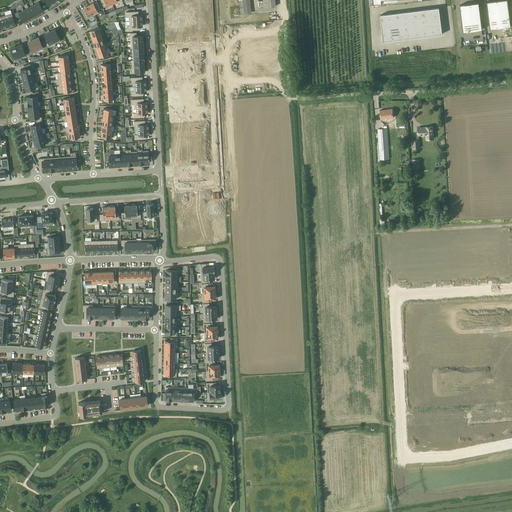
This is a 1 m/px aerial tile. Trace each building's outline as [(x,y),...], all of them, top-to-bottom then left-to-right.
[(238,0),(240,14),(250,14),(249,0),(238,0)] [(511,26),(507,0),(499,0),(487,2),(490,29),(511,26)] [(39,2),(34,5),(38,13),(43,11),(44,11),(39,2)] [(88,5),(94,16),(99,13),(97,11),(100,9),(96,2),(94,4),(93,3),(88,5)] [(459,5),(461,32),(481,30),(478,3),(459,5)] [(34,5),(29,8),(33,16),(38,13),(34,5)] [(81,11),(86,20),(94,16),(88,5),(83,8),(84,9),(81,11)] [(29,8),(24,10),(28,19),(33,16),(29,8)] [(439,8),(380,15),(384,42),(443,34),(439,8)] [(18,12),(15,13),(17,22),(22,20),(23,22),(28,19),(24,10),(19,13),(18,12)] [(138,11),(126,12),(126,17),(129,17),(129,21),(142,20),(141,15),(139,15),(138,11)] [(12,13),(5,15),(9,27),(15,25),(12,13)] [(0,16),(0,21),(2,29),(9,27),(5,15),(0,16)] [(130,25),(128,25),(128,30),(139,30),(139,26),(142,26),(142,20),(129,21),(130,25)] [(91,36),(100,33),(103,32),(101,27),(89,31),(91,36)] [(50,32),(55,44),(61,41),(55,29),(50,32)] [(44,41),(44,42),(47,48),(51,46),(50,45),(55,43),(55,44),(50,32),(44,35),(47,40),(44,41)] [(93,42),(102,39),(100,33),(91,36),(93,42)] [(136,33),(130,33),(130,42),(143,42),(142,36),(142,35),(137,36),(136,33)] [(33,40),(37,50),(43,47),(44,49),(47,48),(44,42),(41,43),(38,37),(33,40)] [(30,55),(33,54),(32,52),(37,50),(33,40),(32,40),(32,39),(29,41),(29,42),(28,42),(30,48),(27,49),(30,55)] [(97,52),(106,49),(108,48),(106,42),(104,43),(95,46),(97,52)] [(16,46),(21,59),(20,56),(25,54),(22,44),(16,46)] [(15,61),(21,59),(16,46),(11,49),(15,61)] [(106,49),(97,52),(99,57),(108,54),(106,49)] [(21,70),(22,75),(31,73),(33,72),(30,63),(23,66),(24,68),(20,69),(20,70),(21,70)] [(70,72),(70,71),(60,72),(57,73),(58,80),(70,78),(69,72),(70,72)] [(142,77),(131,78),(131,83),(135,82),(136,86),(136,87),(146,86),(145,80),(143,80),(142,81),(142,78),(142,77)] [(71,85),(70,78),(58,80),(59,86),(71,85)] [(72,92),(71,85),(59,86),(60,93),(72,92)] [(134,91),(132,91),(132,96),(143,95),(143,92),(144,92),(146,92),(146,86),(136,87),(136,86),(133,86),(134,91)] [(33,96),(27,97),(28,102),(37,101),(37,96),(39,96),(39,91),(32,92),(33,96)] [(144,99),(131,99),(132,104),(134,104),(135,109),(136,109),(136,108),(147,108),(147,102),(144,102),(144,99)] [(136,113),(133,113),(134,118),(145,117),(145,116),(144,114),(145,114),(147,113),(147,108),(136,108),(136,109),(136,113)] [(392,108),(379,110),(381,119),(382,118),(384,117),(386,116),(388,116),(390,116),(392,117),(393,117),(392,108)] [(39,111),(29,112),(29,118),(35,118),(36,121),(42,120),(42,117),(39,117),(39,111)] [(36,124),(31,125),(31,126),(32,131),(41,129),(40,124),(43,123),(42,120),(36,121),(36,124)] [(145,120),(134,121),(134,126),(136,126),(136,131),(138,130),(148,130),(148,124),(146,124),(145,124),(145,121),(145,120)] [(418,128),(418,133),(416,133),(417,140),(412,140),(412,149),(420,148),(419,140),(418,135),(426,135),(433,135),(432,127),(426,127),(426,128),(418,128)] [(389,159),(387,128),(377,129),(379,160),(389,159)] [(135,135),(135,140),(146,139),(146,138),(146,135),(149,135),(148,130),(138,130),(138,134),(135,135)] [(45,133),(33,136),(34,142),(46,139),(45,133)] [(108,153),(104,154),(105,161),(109,161),(109,166),(115,165),(114,155),(114,154),(114,153),(108,153)] [(8,158),(1,159),(2,166),(0,166),(0,176),(6,176),(5,170),(9,170),(8,158)] [(205,201),(202,201),(202,207),(206,207),(205,205),(211,204),(211,193),(204,193),(205,201)] [(217,193),(211,193),(211,204),(217,204),(217,206),(221,206),(220,200),(217,200),(217,193)] [(180,202),(177,203),(177,209),(181,209),(180,206),(186,206),(186,194),(179,195),(180,202)] [(192,194),(186,194),(186,206),(192,205),(192,208),(196,208),(195,201),(192,202),(192,194)] [(147,211),(143,212),(144,218),(154,217),(154,211),(155,211),(154,207),(153,207),(153,204),(152,204),(152,203),(149,203),(149,204),(146,204),(147,211)] [(131,205),(130,205),(131,218),(141,218),(140,211),(137,211),(137,205),(136,205),(135,205),(135,204),(131,204),(131,205)] [(125,212),(121,213),(122,219),(131,218),(130,205),(125,206),(125,205),(124,205),(125,212)] [(110,207),(109,207),(110,220),(119,219),(119,213),(116,213),(115,206),(114,206),(110,206),(110,207)] [(86,212),(85,212),(86,216),(87,222),(97,222),(97,215),(94,215),(93,208),(90,208),(90,207),(87,208),(86,209),(86,212)] [(103,214),(100,214),(100,221),(110,220),(109,207),(103,207),(103,214)] [(42,216),(37,217),(38,228),(44,227),(44,222),(53,221),(52,212),(41,213),(42,216)] [(33,228),(33,233),(37,233),(37,226),(33,226),(33,224),(32,215),(19,216),(19,225),(29,224),(30,228),(33,228)] [(13,218),(1,219),(2,227),(3,227),(3,230),(8,229),(7,227),(14,226),(13,218)] [(207,229),(203,229),(204,236),(206,235),(206,239),(218,238),(217,231),(207,232),(207,229)] [(194,232),(184,233),(184,240),(195,239),(195,236),(198,236),(197,230),(194,230),(194,232)] [(50,236),(47,237),(48,243),(59,242),(58,236),(56,236),(56,233),(50,233),(50,236)] [(156,239),(147,239),(147,252),(153,251),(153,252),(153,246),(156,246),(156,239)] [(131,240),(121,240),(122,246),(125,246),(125,252),(131,252),(131,240)] [(15,247),(16,257),(22,256),(21,244),(14,245),(14,247),(15,247)] [(207,264),(200,264),(200,274),(201,274),(201,273),(214,272),(214,273),(214,267),(209,267),(207,267),(207,264)] [(47,271),(45,280),(58,283),(60,277),(53,276),(54,271),(47,271)] [(113,271),(107,272),(107,284),(117,283),(116,277),(113,277),(113,271)] [(214,272),(201,273),(201,274),(201,283),(208,283),(208,279),(210,279),(214,279),(214,273),(214,272)] [(12,286),(14,286),(15,277),(9,276),(8,279),(2,279),(1,285),(12,286)] [(45,280),(43,289),(50,291),(50,288),(57,289),(57,288),(58,288),(59,285),(58,285),(58,283),(45,280)] [(208,283),(201,284),(201,287),(204,287),(204,293),(216,292),(215,287),(215,286),(210,286),(208,286),(208,283)] [(12,292),(12,286),(1,285),(1,286),(0,290),(1,290),(1,291),(8,292),(7,295),(14,295),(14,292),(12,292)] [(43,289),(41,299),(54,302),(56,296),(49,294),(50,291),(43,289)] [(204,293),(202,293),(202,303),(209,302),(209,299),(211,299),(216,298),(215,298),(215,297),(216,297),(216,292),(204,293)] [(14,295),(7,295),(7,298),(0,298),(0,299),(0,303),(11,304),(11,305),(12,305),(12,299),(14,299),(14,295)] [(41,299),(39,308),(45,309),(46,306),(53,308),(54,302),(41,299)] [(0,303),(0,310),(6,310),(6,314),(12,314),(13,311),(10,310),(11,305),(11,304),(0,303)] [(209,303),(203,303),(203,313),(216,312),(216,306),(212,306),(209,306),(209,303)] [(83,305),(83,311),(87,311),(86,317),(87,317),(93,317),(92,317),(93,307),(93,305),(83,305)] [(109,305),(109,317),(114,318),(115,318),(115,313),(118,314),(118,307),(115,307),(115,305),(109,305)] [(143,318),(148,318),(149,318),(149,312),(152,312),(152,306),(143,306),(143,318)] [(216,312),(203,313),(204,322),(210,322),(210,319),(212,319),(216,319),(216,317),(217,317),(217,313),(216,313),(216,312)] [(210,323),(204,323),(204,333),(218,332),(218,327),(217,327),(217,326),(213,326),(210,326),(210,323)] [(165,326),(165,332),(165,333),(171,333),(171,336),(177,336),(177,333),(177,327),(165,327),(165,326)] [(218,332),(204,333),(205,342),(211,342),(211,339),(213,339),(218,338),(218,337),(218,332)] [(165,341),(165,347),(176,347),(177,347),(177,338),(171,338),(171,341),(165,341)] [(211,343),(205,343),(205,347),(206,347),(206,352),(206,353),(219,352),(218,345),(211,346),(211,343)] [(206,358),(204,358),(205,362),(206,362),(212,362),(212,358),(219,358),(219,356),(220,356),(219,352),(206,353),(206,352),(205,352),(206,358)] [(123,365),(122,353),(115,354),(117,366),(123,365)] [(97,369),(103,368),(102,356),(95,357),(97,369)] [(212,362),(206,362),(206,371),(220,371),(220,365),(219,365),(219,364),(212,365),(212,362)] [(7,364),(1,364),(2,374),(1,374),(2,376),(11,375),(10,369),(7,369),(7,364)] [(206,377),(205,377),(206,381),(213,380),(213,377),(216,377),(220,377),(220,376),(220,371),(206,371),(206,377)] [(213,382),(207,383),(207,392),(220,392),(220,391),(220,385),(216,386),(213,386),(213,382)] [(188,388),(187,400),(193,400),(193,401),(194,395),(197,395),(197,393),(197,389),(197,388),(188,388)] [(207,392),(207,402),(214,401),(214,398),(217,398),(221,398),(221,391),(220,391),(220,392),(207,392)] [(86,401),(79,402),(80,411),(80,413),(80,415),(87,414),(93,413),(95,413),(98,413),(102,412),(101,400),(86,402),(86,401)]
